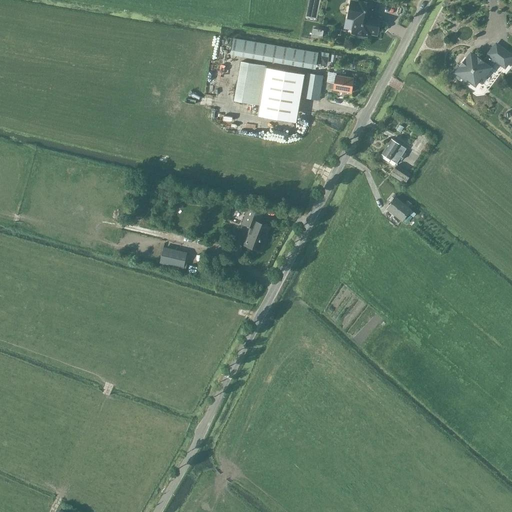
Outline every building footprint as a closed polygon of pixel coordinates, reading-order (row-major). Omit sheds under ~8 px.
[(370,33),(378,34),(380,22),(377,21),(377,18),(373,17),(376,3),(360,0),(359,3),(351,1),(348,17),(356,19),(353,33),(356,33),(356,35),(366,37),(367,35),(369,36),(370,33)] [(471,54),(460,68),(459,67),(458,66),(452,74),(460,79),(461,77),(466,80),(471,84),(479,83),(483,78),(490,68),(489,68),(495,60),(505,68),(511,59),(511,56),(496,45),(488,55),(490,56),(484,64),(471,54)] [(265,66),(241,63),(235,103),(259,106),(265,66)] [(306,85),(304,97),(320,100),(320,95),(323,76),(307,73),(306,85)] [(336,76),(335,81),(334,83),(330,83),(329,88),(333,89),(351,92),(353,79),(336,76)] [(482,111),(490,110),(489,94),(480,95),(482,111)] [(402,160),(403,158),(401,157),(406,149),(392,139),(382,154),(397,163),(400,159),(402,160)] [(405,184),(411,174),(397,165),(391,174),(405,184)] [(412,210),(397,197),(387,208),(403,221),(412,210)] [(233,213),(243,213),(243,204),(234,204),(233,213)] [(250,227),(244,244),(262,252),(268,237),(266,237),(270,227),(261,223),(264,214),(248,208),(242,224),(250,227)] [(187,252),(164,247),(160,263),(184,268),(187,252)] [(108,376),(104,385),(111,388),(115,379),(108,376)]
